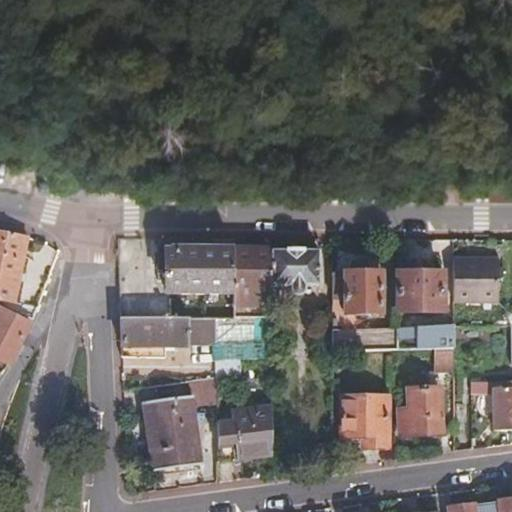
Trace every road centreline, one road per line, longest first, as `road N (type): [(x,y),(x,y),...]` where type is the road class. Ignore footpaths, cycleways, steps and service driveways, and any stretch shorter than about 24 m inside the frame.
road 1 (residential): [(84,219),(511,213)]
road 2 (residential): [(511,458),(147,511)]
road 3 (residential): [(77,276),(25,511)]
road 4 (residential): [(108,511),(100,334),(77,276)]
road 5 (residential): [(0,387),(77,276)]
